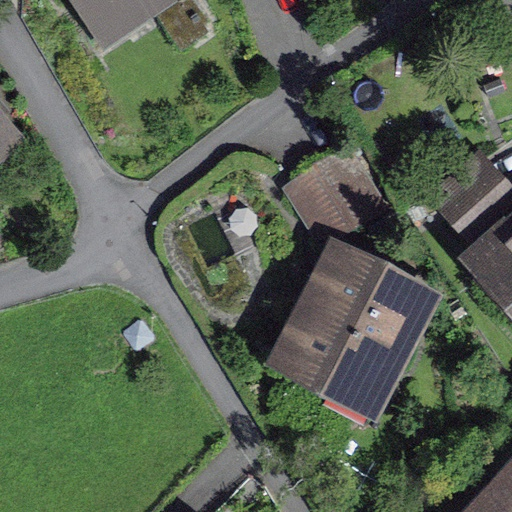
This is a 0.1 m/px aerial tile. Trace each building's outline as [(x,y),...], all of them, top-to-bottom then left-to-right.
[(157,17),(180,52),(214,29),(194,0),(64,0),(101,54),(157,17)] [(0,165),(27,142),(0,112),(0,165)] [(328,243),(386,208),(350,148),(279,191),(316,251),(328,243)] [(511,213),(511,186),(479,150),(424,199),(470,251),(511,213)] [(511,213),(470,251),(455,265),(511,328),(511,213)] [(374,430),(440,299),(328,243),(262,374),(374,430)] [(511,511),(511,455),(459,511),(511,511)]
